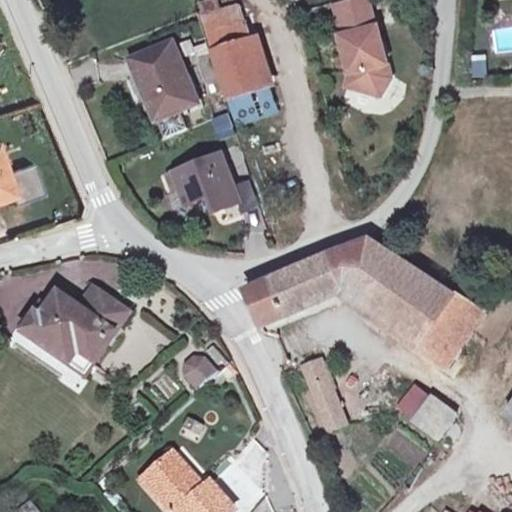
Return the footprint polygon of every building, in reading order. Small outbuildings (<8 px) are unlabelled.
[(378,29),(370,0),(356,0),(337,5),(346,37),(343,38),(353,75),(349,88),(383,97),(393,80),(380,28),(378,29)] [(215,53),(252,41),(242,8),(205,20),(215,53)] [(230,100),(268,89),(269,88),(254,41),(252,41),(215,53),(230,100)] [(158,120),(159,120),(182,110),(199,103),(174,45),(134,62),(158,120)] [(476,58),(477,79),(490,78),(489,58),(476,58)] [(274,110),(268,89),(230,100),(237,121),(274,110)] [(189,128),(182,110),(159,120),(167,137),(189,128)] [(222,143),(238,139),(232,116),(215,121),(222,143)] [(242,202),(237,188),(224,155),(168,177),(174,193),(182,190),(188,205),(215,194),(221,210),(242,202)] [(6,175),(0,159),(0,199),(11,196),(14,205),(49,193),(38,163),(6,175)] [(250,182),(237,188),(242,202),(245,210),(258,205),(250,182)] [(248,292),(263,327),(344,293),(451,371),(464,350),(435,331),(457,296),(458,295),(408,264),(372,241),(331,256),(248,292)] [(94,367),(130,315),(93,290),(78,311),(58,297),(41,321),(35,317),(23,335),(70,367),(78,356),(94,367)] [(457,296),(435,331),(464,350),(488,314),(458,295),(457,296)] [(94,367),(78,356),(70,367),(85,378),(94,367)] [(199,391),(217,375),(204,361),(194,360),(187,366),(186,376),(199,391)] [(322,363),(306,370),(331,432),(347,425),(322,363)] [(414,422),(440,441),(460,415),(433,396),(414,422)] [(170,459),(200,495),(206,490),(175,455),(170,459)] [(233,511),(211,486),(206,490),(200,495),(170,459),(142,483),(166,511),(233,511)]
